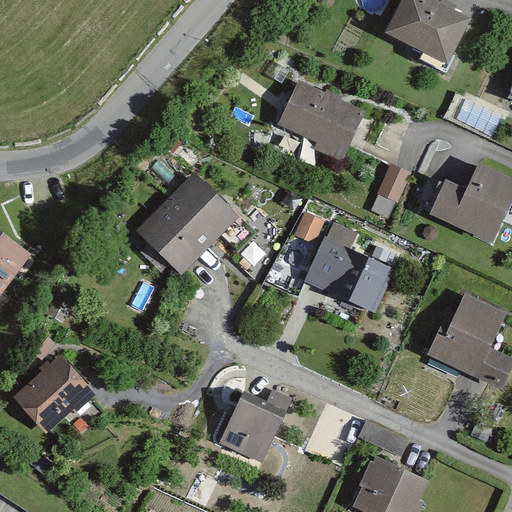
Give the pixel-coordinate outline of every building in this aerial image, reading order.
[(471,18),(434,0),(406,0),(389,36),(448,65),(471,18)] [(511,47),(495,104),(511,109),(511,47)] [(367,112),(300,83),(280,127),(319,144),(317,150),(345,162),(367,112)] [(384,194),(404,195),(406,166),(386,164),(384,194)] [(467,191),(447,183),(433,216),(497,244),(511,208),(511,179),(478,165),(467,191)] [(198,176),(141,231),(182,275),(240,219),(198,176)] [(297,229),(318,238),(327,217),(307,208),(297,229)] [(336,221),(309,279),(377,310),(396,271),(351,250),(360,232),(336,221)] [(0,307),(33,259),(0,236),(0,307)] [(510,312),(463,291),(433,358),(504,390),(511,372),(511,361),(492,352),(510,312)] [(60,357),(12,397),(45,435),(92,395),(60,357)] [(283,422),(240,402),(222,441),(265,461),(283,422)] [(360,434),(404,451),(411,435),(367,417),(360,434)] [(418,511),(432,480),(377,457),(357,506),(371,511),(418,511)]
